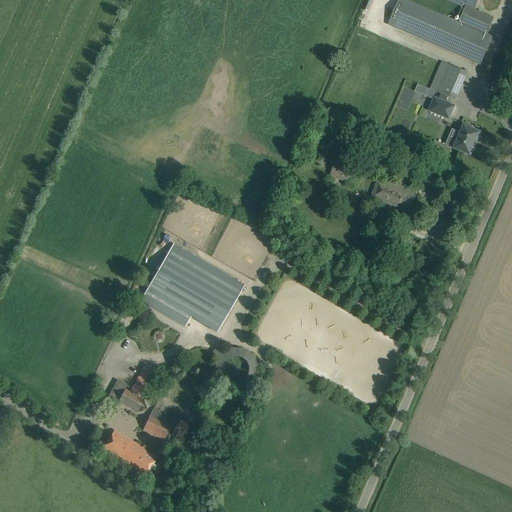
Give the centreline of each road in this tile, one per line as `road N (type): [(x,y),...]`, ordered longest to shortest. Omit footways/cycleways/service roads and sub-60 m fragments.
road 1 (unclassified): [(358,511),(511,153)]
road 2 (unknown): [(69,449),(164,236)]
road 3 (unclassified): [(165,511),(0,398)]
